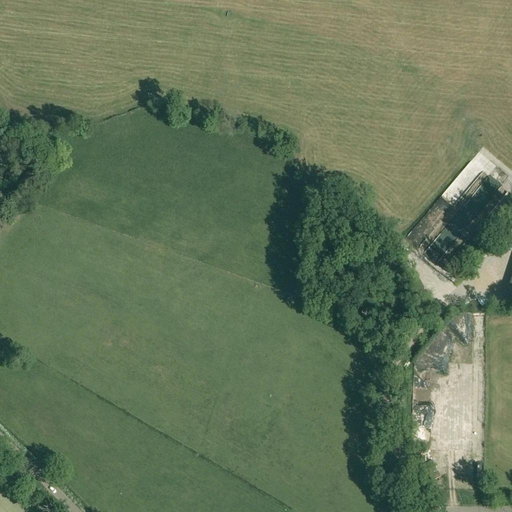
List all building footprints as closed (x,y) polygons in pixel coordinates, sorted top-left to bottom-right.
[(26,134),(5,122),(0,128),(0,134),(19,145),(26,134)] [(5,155),(0,161),(0,163),(9,170),(15,162),(5,155)] [(433,461),(422,466),(424,472),(436,466),(433,461)] [(436,466),(426,471),(429,476),(438,471),(436,466)] [(438,472),(429,476),(432,482),(441,477),(438,472)]
